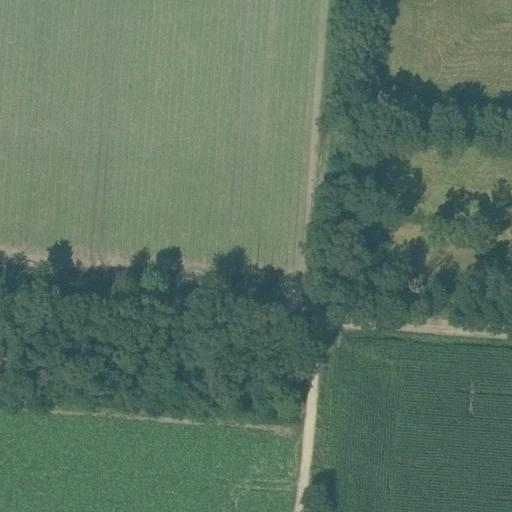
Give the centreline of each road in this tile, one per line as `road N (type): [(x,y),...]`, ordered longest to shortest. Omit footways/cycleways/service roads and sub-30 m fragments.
road 1 (track): [(0,298),(318,321)]
road 2 (track): [(318,321),(511,334)]
road 3 (track): [(301,511),(318,321)]
